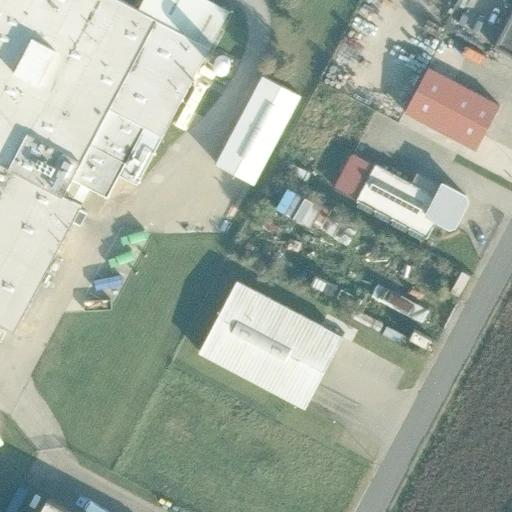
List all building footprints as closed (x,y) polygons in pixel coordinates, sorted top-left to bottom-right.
[(118,0),(0,0),(0,331),(18,341),(87,208),(69,199),(77,183),(109,199),(144,128),(167,138),(213,51),(118,0)] [(511,55),(511,17),(497,48),(511,55)] [(503,104),(433,69),(409,116),(478,152),(503,104)] [(259,182),(304,90),(264,71),(219,162),(259,182)] [(356,155),(337,188),(432,239),(439,223),(460,232),(477,202),(423,172),(415,185),(356,155)] [(279,207),(310,222),(321,201),(289,186),(279,207)] [(347,340),(240,284),(202,355),(309,411),(347,340)]
